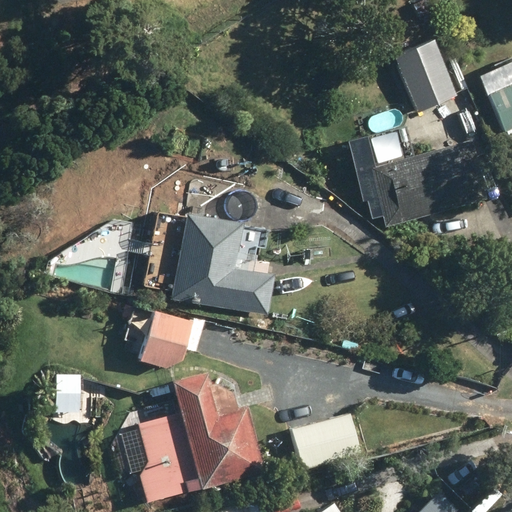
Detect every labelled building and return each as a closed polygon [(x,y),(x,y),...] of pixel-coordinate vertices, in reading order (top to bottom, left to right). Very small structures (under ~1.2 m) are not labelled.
[(380,51),(410,115),(448,97),(417,33),(380,51)] [(511,74),(483,88),(501,126),(511,121),(511,74)] [(364,159),(382,223),(485,192),(469,131),(364,159)] [(186,172),(166,171),(164,203),(184,205),(186,172)] [(166,294),(264,311),(271,269),(229,262),(236,216),(179,206),(166,294)] [(135,354),(160,361),(177,354),(187,315),(148,305),(135,354)] [(136,469),(143,497),(260,465),(243,401),(233,403),(229,387),(212,378),(205,379),(202,367),(167,376),(176,408),(133,420),(144,456),(136,469)] [(287,424),(298,465),(357,449),(347,409),(287,424)] [(447,511),(456,503),(440,487),(415,511),(447,511)] [(338,511),(328,496),(304,511),(338,511)] [(215,509),(215,511),(258,511),(256,500),(215,509)]
